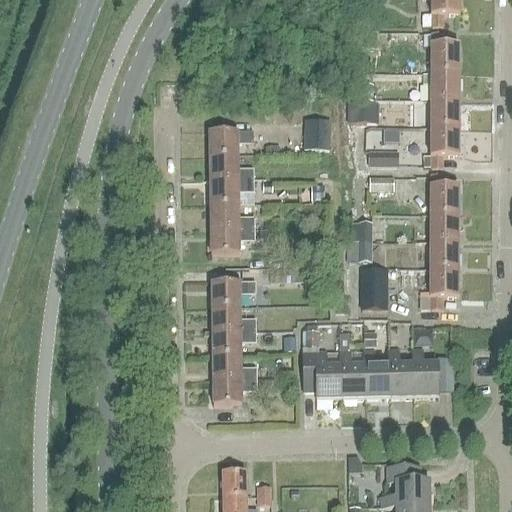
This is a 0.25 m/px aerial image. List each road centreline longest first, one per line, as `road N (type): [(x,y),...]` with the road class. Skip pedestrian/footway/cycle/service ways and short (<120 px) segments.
road 1 (unclassified): [(177,0),(130,89),(109,191),(109,511)]
road 2 (residential): [(182,448),(167,403),(169,90)]
road 3 (residential): [(182,448),(507,442)]
road 4 (residential): [(508,292),(510,0)]
road 5 (tertiary): [(0,263),(92,0)]
road 6 (residential): [(507,442),(508,292)]
